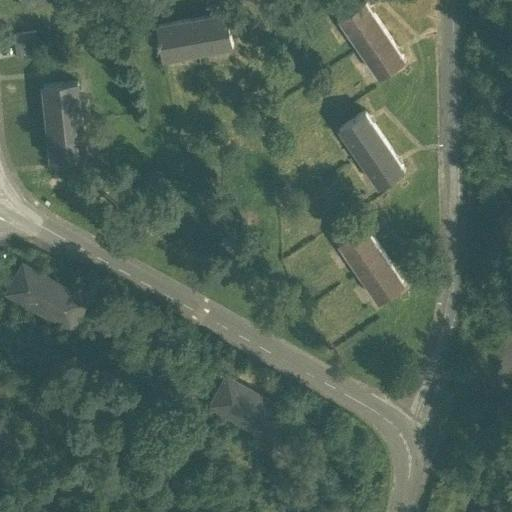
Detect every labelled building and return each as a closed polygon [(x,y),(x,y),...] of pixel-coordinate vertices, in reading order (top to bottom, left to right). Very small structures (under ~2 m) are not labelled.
[(21,0),(25,8),(43,0),(21,0)] [(379,74),(407,56),(373,5),(345,24),(379,74)] [(162,57),(234,45),(228,8),(156,20),(162,57)] [(38,28),(17,30),(19,54),(40,52),(38,28)] [(81,78),(42,80),(47,158),(85,156),(81,78)] [(376,185),(405,167),(367,106),(338,123),(376,185)] [(339,241),(378,299),(406,280),(367,222),(339,241)] [(88,299),(23,262),(6,292),(72,329),(88,299)] [(291,413),(226,376),(209,405),(274,443),(291,413)] [(31,394),(11,384),(6,394),(26,404),(31,394)] [(24,421),(0,409),(0,447),(8,452),(24,421)]
